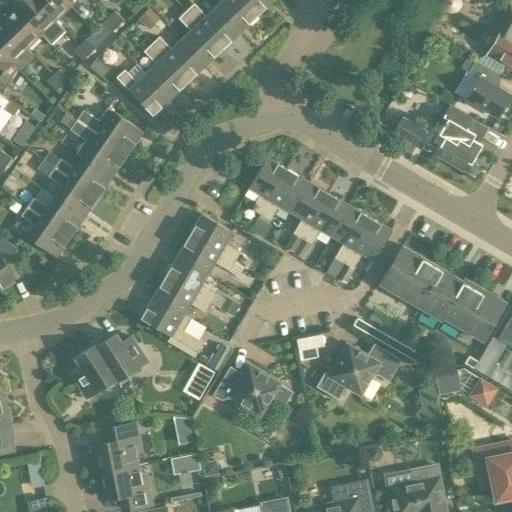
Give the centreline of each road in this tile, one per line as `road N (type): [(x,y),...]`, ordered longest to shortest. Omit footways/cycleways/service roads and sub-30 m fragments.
road 1 (residential): [(275,119),(213,136),(125,279),(66,318),(25,329)]
road 2 (residential): [(471,217),(301,122),(275,119)]
road 3 (residential): [(76,511),(62,439),(38,409),(25,329)]
road 4 (residential): [(275,119),(272,83),(309,19),(305,0)]
